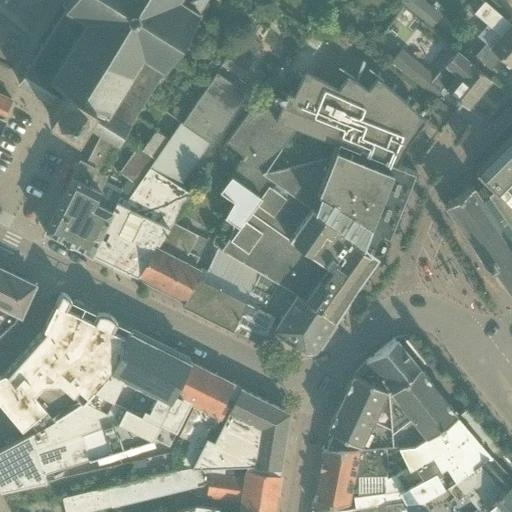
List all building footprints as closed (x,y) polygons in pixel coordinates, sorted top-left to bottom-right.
[(23,72),(21,75),(17,81),(53,103),(47,113),(75,130),(81,120),(101,133),(115,142),(117,143),(127,126),(126,123),(161,66),(165,69),(174,53),(170,51),(187,25),(191,28),(201,12),(197,10),(202,0),(63,0),(61,5),(64,7),(30,63),(28,64),(23,72)] [(422,0),(399,0),(398,1),(430,28),(441,15),(422,0)] [(511,25),(484,1),(473,13),(486,24),(500,36),(490,48),(485,44),(474,56),(475,57),(490,70),(501,58),(511,68),(511,67),(511,25)] [(260,44),(242,32),(220,65),(240,78),(251,63),(247,60),(260,44)] [(401,49),(390,62),(414,80),(434,96),(442,88),(444,86),(435,78),(401,49)] [(442,88),(451,95),(467,108),(490,79),(475,67),(456,50),(444,65),(445,66),(435,78),(444,86),(442,88)] [(334,320),(357,285),(377,256),(373,253),(385,236),(388,238),(415,171),(413,170),(412,170),(395,163),(401,150),(423,120),(405,102),(375,77),(366,88),(346,74),(337,88),(331,84),(304,70),(291,94),(285,91),(279,107),(260,93),(225,142),(244,156),(218,191),(232,201),(224,217),(238,227),(221,250),(218,248),(217,249),(260,274),(295,295),(296,294),(334,319),(334,320)] [(164,143),(89,253),(136,276),(154,241),(157,243),(171,222),(190,193),(179,186),(209,143),(212,145),(247,94),(215,73),(179,125),(178,124),(164,143)] [(0,96),(0,127),(3,121),(1,119),(10,101),(0,96)] [(79,160),(43,230),(89,253),(164,143),(178,124),(167,116),(145,150),(137,145),(118,173),(127,178),(120,189),(103,181),(105,176),(99,173),(109,153),(115,142),(101,133),(94,145),(85,163),(79,160)] [(467,190),(443,206),(488,271),(492,268),(511,296),(511,133),(474,171),(487,183),(476,191),(473,186),(467,190)] [(154,241),(136,276),(183,300),(199,268),(194,266),(206,240),(171,222),(157,243),(154,241)] [(199,268),(183,300),(181,305),(231,330),(253,287),(260,274),(217,249),(206,272),(199,268)] [(0,337),(16,323),(19,316),(20,317),(35,284),(0,267),(0,337)] [(260,274),(253,287),(270,296),(264,310),(273,314),(280,318),(273,329),(301,349),(304,350),(304,352),(306,352),(308,352),(310,352),(312,351),(314,350),(313,349),(316,347),(334,319),(296,294),(295,295),(260,274)] [(253,287),(231,330),(260,343),(268,325),(273,314),(264,310),(270,296),(253,287)] [(4,373),(0,374),(0,402),(21,428),(29,421),(36,429),(45,424),(76,405),(84,400),(110,370),(129,331),(130,328),(59,294),(43,328),(4,373)] [(29,433),(34,449),(119,420),(127,402),(125,402),(154,344),(129,331),(110,370),(84,400),(76,405),(45,424),(36,429),(29,433)] [(365,361),(353,374),(388,391),(417,367),(394,338),(365,361)] [(152,438),(160,421),(158,420),(172,393),(188,361),(186,360),(154,344),(125,402),(127,402),(119,420),(82,435),(34,449),(42,473),(43,472),(114,450),(126,446),(152,438)] [(172,393),(189,402),(192,403),(195,404),(211,372),(208,371),(188,361),(172,393)] [(417,367),(388,391),(392,446),(396,446),(413,445),(456,416),(417,367)] [(190,442),(176,469),(190,466),(202,444),(206,437),(210,428),(214,430),(226,406),(222,404),(232,383),(211,372),(195,404),(197,405),(192,407),(177,436),(190,442)] [(326,445),(326,450),(383,447),(392,446),(388,391),(353,374),(327,430),(332,432),(326,445)] [(242,388),(219,430),(285,440),(289,412),(242,388)] [(383,493),(354,496),(355,508),(377,505),(426,501),(457,479),(498,448),(465,409),(456,417),(456,416),(413,445),(396,446),(408,468),(385,480),(385,484),(383,493)] [(202,444),(190,466),(240,465),(253,465),(260,466),(280,469),(285,440),(219,430),(213,441),(206,437),(202,444)] [(29,433),(0,448),(0,490),(46,481),(43,472),(42,473),(34,449),(29,433)] [(323,450),(312,505),(337,505),(337,510),(348,509),(346,500),(354,496),(383,493),(385,484),(385,480),(385,475),(386,463),(383,447),(326,450),(323,450)] [(474,511),(511,481),(511,480),(511,463),(498,448),(457,479),(426,501),(377,505),(355,508),(348,509),(337,510),(313,511),(474,511)] [(190,466),(176,469),(62,496),(65,511),(79,511),(110,505),(110,507),(192,487),(192,488),(209,484),(276,495),(280,469),(260,466),(253,465),(240,465),(190,466)] [(511,511),(511,481),(474,511),(511,511)] [(209,484),(192,488),(193,495),(207,497),(207,496),(239,501),(238,509),(258,511),(273,511),(276,495),(209,484)]
